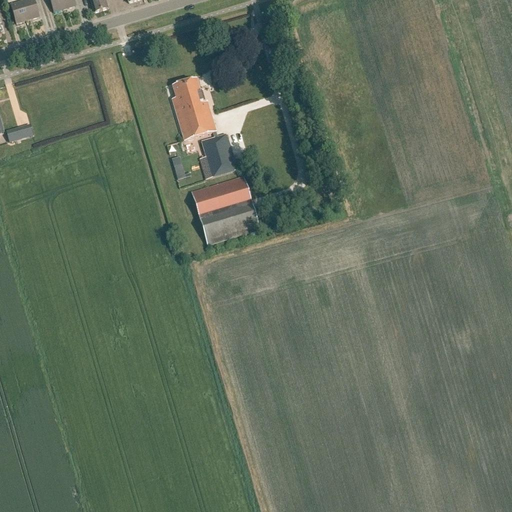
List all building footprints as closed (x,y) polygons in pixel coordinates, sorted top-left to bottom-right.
[(34,0),(22,4),(28,23),(40,19),(34,0)] [(65,12),(61,0),(49,0),(54,15),(65,12)] [(61,0),(65,12),(76,8),(73,0),(61,0)] [(89,0),(94,16),(108,11),(104,0),(89,0)] [(28,23),(22,4),(10,7),(16,26),(28,23)] [(200,93),(196,81),(172,88),(176,100),(172,102),(184,143),(213,135),(215,140),(202,144),(212,180),(237,173),(226,137),(218,139),(207,103),(205,103),(202,93),(200,93)] [(19,131),(7,135),(10,144),(21,141),(19,131)] [(174,168),(181,166),(179,159),(172,162),(174,168)] [(207,248),(260,232),(244,179),(191,195),(207,248)]
